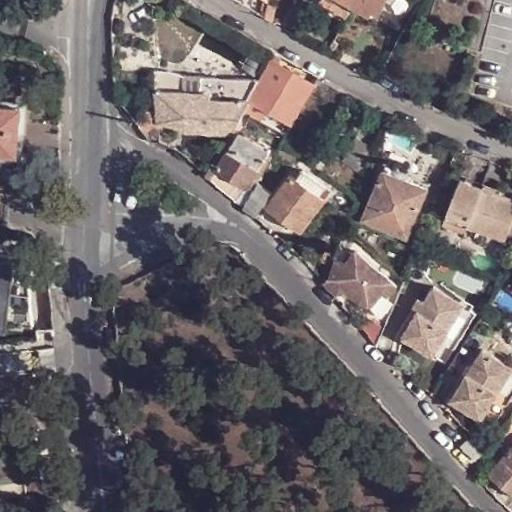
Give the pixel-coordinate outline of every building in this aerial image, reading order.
[(354,0),(353,3),(370,13),(373,9),(378,12),(385,0),(354,0)] [(276,111),(294,121),(316,84),(273,58),(262,78),(251,98),(258,101),(276,111)] [(157,100),(185,100),(186,69),(155,68),(157,100)] [(251,98),(262,78),(199,75),(198,91),(213,92),(213,99),(249,101),(251,98)] [(191,91),(191,100),(201,100),(201,99),(213,99),(213,92),(198,91),(191,91)] [(199,130),(232,132),(235,127),(249,101),(213,99),(201,99),(201,100),(200,118),(199,130)] [(0,148),(15,150),(20,102),(0,100),(0,148)] [(187,116),(188,101),(185,100),(157,100),(158,113),(187,116)] [(200,118),(201,100),(191,100),(188,101),(187,116),(200,118)] [(276,111),(258,101),(255,107),(273,116),(276,111)] [(200,118),(187,116),(186,130),(199,130),(200,118)] [(229,151),(217,169),(211,178),(237,200),(246,186),(247,187),(258,167),(266,154),(268,151),(237,135),(235,139),(236,140),(229,151)] [(356,166),(369,143),(357,136),(344,159),(356,166)] [(266,154),(258,167),(264,172),(271,159),(266,154)] [(427,186),(430,180),(391,164),(386,162),(384,168),(427,186)] [(237,200),(244,206),(260,179),(264,172),(258,167),(247,187),(246,186),(237,200)] [(303,168),(297,176),(321,194),(328,184),(303,168)] [(407,235),(427,186),(384,168),(362,217),(407,235)] [(301,228),(324,198),(321,194),(297,176),(293,173),(269,205),(301,228)] [(448,213),(471,222),(485,187),(462,178),(448,213)] [(274,193),(260,179),(244,206),(255,215),(274,193)] [(471,222),(448,213),(447,217),(470,226),(506,239),(507,237),(511,224),(511,197),(497,192),(485,187),(471,222)] [(470,226),(447,217),(444,225),(466,233),(470,226)] [(357,247),(344,263),(353,271),(375,289),(377,291),(389,275),(357,247)] [(344,263),(335,256),(330,268),(324,281),(335,294),(342,286),(332,278),(344,263)] [(324,281),(330,268),(321,263),(316,271),(324,281)] [(332,278),(342,286),(353,271),(344,263),(332,278)] [(0,336),(6,337),(11,269),(0,267),(0,336)] [(364,304),(375,289),(353,271),(342,286),(364,304)] [(435,354),(467,303),(437,285),(427,301),(422,309),(405,335),(435,354)] [(427,301),(422,298),(417,306),(422,309),(427,301)] [(470,299),(467,303),(435,354),(448,362),(483,307),(470,299)] [(511,371),(511,369),(484,352),(454,399),(483,417),(511,371)] [(511,400),(511,371),(483,417),(496,425),(511,400)] [(0,431),(0,475),(13,475),(13,477),(42,474),(38,428),(0,431)] [(511,447),(491,473),(511,491),(511,428),(509,432),(511,434),(511,447)]
